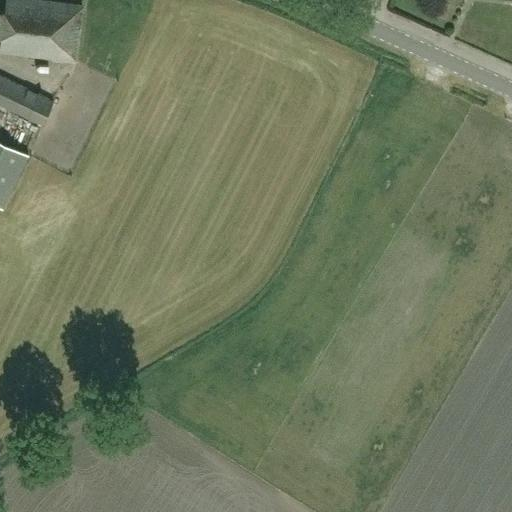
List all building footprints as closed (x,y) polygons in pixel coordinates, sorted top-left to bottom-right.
[(0,51),(75,61),(82,5),(41,0),(5,0),(4,12),(0,11),(0,35),(1,35),(0,40),(0,51)] [(441,73),(429,80),(444,107),(456,101),(441,73)] [(0,105),(42,127),(55,101),(0,74),(0,105)] [(459,104),(450,112),(471,139),(481,131),(459,104)] [(421,134),(408,158),(434,172),(434,173),(450,182),(453,177),(466,184),(477,165),(421,134)] [(0,204),(10,208),(32,149),(0,137),(0,204)] [(243,338),(186,368),(192,379),(249,349),(243,338)] [(194,383),(203,396),(257,359),(248,346),(194,383)] [(292,392),(287,398),(303,410),(308,403),(292,392)] [(248,473),(279,431),(229,395),(198,437),(248,473)] [(340,478),(336,486),(359,498),(363,491),(340,478)]
